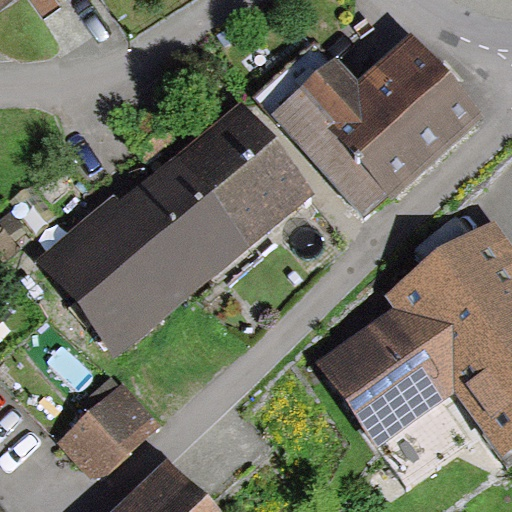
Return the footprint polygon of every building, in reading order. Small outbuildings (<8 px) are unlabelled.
[(338,60),(274,116),(366,221),(488,114),(451,72),(418,34),(360,85),(338,60)] [(115,197),(38,259),(116,355),(312,195),(243,111),(218,131),(159,180),(124,208),(115,197)] [(17,215),(0,227),(0,275),(40,245),(17,215)] [(503,467),(511,461),(511,245),(497,223),(384,300),(394,315),(322,364),(379,446),(454,395),(503,467)] [(122,382),(57,444),(98,486),(163,425),(122,382)] [(122,511),(220,511),(173,463),(122,511)]
